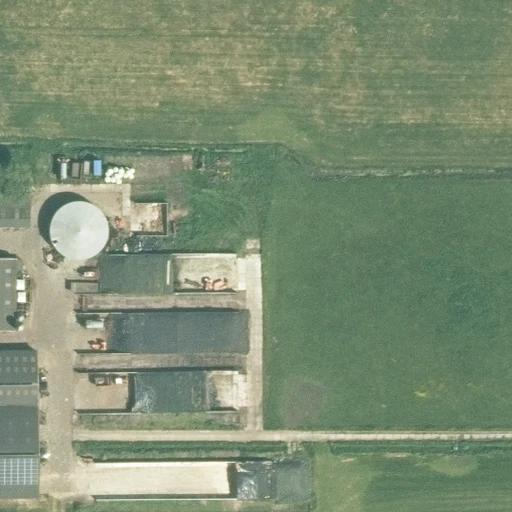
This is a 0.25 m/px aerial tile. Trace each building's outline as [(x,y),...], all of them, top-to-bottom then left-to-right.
[(0,228),(27,229),(28,193),(0,192),(0,228)] [(72,202),(65,204),(60,208),(54,212),(51,218),(48,224),(48,231),(48,237),(50,242),(52,247),(56,252),(61,256),(68,259),(74,260),(81,260),(88,258),(93,256),(98,252),(101,248),(104,243),(106,237),(106,230),(105,223),(103,217),(99,211),(94,207),(88,204),(83,202),(78,202),(72,202)] [(165,231),(164,204),(140,205),(142,232),(165,231)] [(0,259),(0,331),(14,332),(16,260),(0,259)] [(0,494),(35,495),(35,353),(0,353),(0,494)] [(186,387),(187,412),(241,410),(240,371),(178,374),(179,387),(186,387)]
